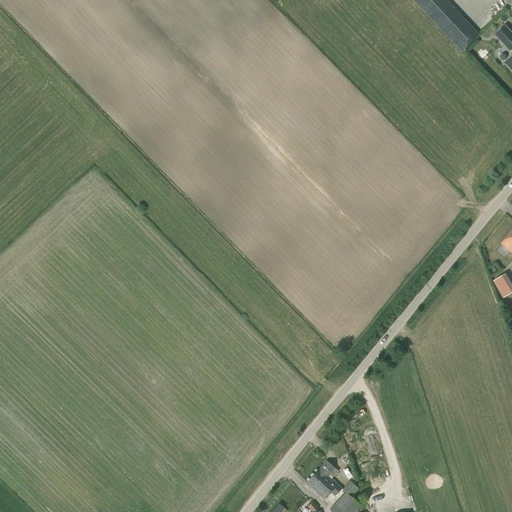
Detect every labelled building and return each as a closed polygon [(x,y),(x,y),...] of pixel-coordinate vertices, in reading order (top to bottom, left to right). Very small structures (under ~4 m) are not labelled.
[(437,0),(409,0),(462,52),(476,38),(437,0)] [(511,35),(504,27),(494,36),(509,51),(510,51),(511,53),(511,56),(504,64),(511,72),(511,35)] [(511,231),(502,244),(511,252),(511,231)] [(511,284),(505,274),(493,281),(504,298),(511,292),(511,284)] [(318,468),(305,484),(323,500),(330,493),(334,497),(341,489),(328,476),(335,469),(326,461),(319,469),(318,468)] [(344,493),(328,510),(329,511),(353,511),(359,506),(351,497),(358,489),(349,481),(341,490),(344,493)] [(312,502),(306,507),(310,511),(313,511),(318,509),(312,502)]
